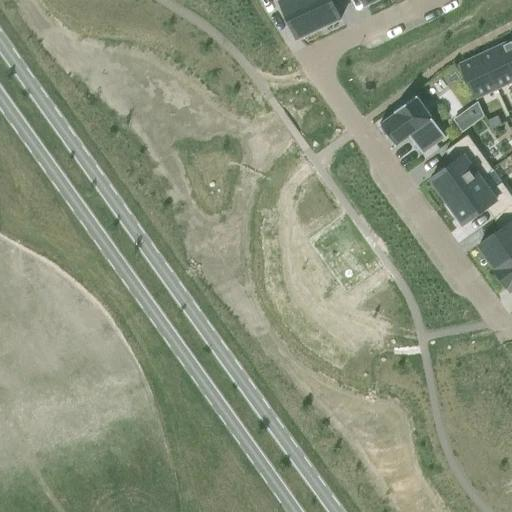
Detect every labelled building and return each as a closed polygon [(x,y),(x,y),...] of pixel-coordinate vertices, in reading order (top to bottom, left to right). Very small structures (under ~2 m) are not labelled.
[(304,0),(278,0),(297,40),(319,29),(304,0)] [(304,0),(319,29),(340,19),(331,0),(304,0)] [(511,41),(500,47),(511,72),(511,41)] [(511,72),(500,47),(480,56),(496,89),(511,81),(511,72)] [(288,53),(273,61),(278,70),(267,76),(274,87),(299,74),(288,53)] [(480,56),(460,65),(475,99),(496,89),(480,56)] [(380,123),(379,124),(395,147),(397,146),(396,146),(398,144),(411,135),(413,138),(414,140),(412,141),(422,155),(423,154),(423,153),(428,149),(439,141),(443,138),(444,139),(445,138),(420,102),(417,98),(417,97),(416,96),(393,112),(395,114),(383,122),(381,124),(380,123)] [(477,103),(467,110),(476,123),(484,117),(477,103)] [(497,116),(486,121),(490,130),(501,125),(497,116)] [(453,163),(430,179),(446,202),(491,170),(467,136),(445,152),(453,163)] [(491,170),(446,202),(449,205),(447,207),(455,218),(457,217),(463,225),(486,208),(493,219),(511,205),(511,198),(501,183),(489,192),(480,179),(492,170),(491,170)] [(501,229),(478,246),(494,269),(511,255),(511,205),(493,219),(501,229)] [(511,255),(494,269),(495,270),(508,288),(511,291),(511,290),(511,255)]
